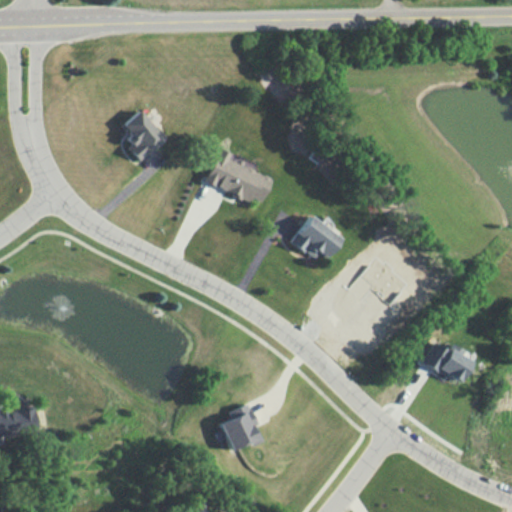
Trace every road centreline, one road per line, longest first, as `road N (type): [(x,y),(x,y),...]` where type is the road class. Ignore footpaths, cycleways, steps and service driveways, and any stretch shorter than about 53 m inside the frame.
road 1 (residential): [(27,133),(51,189),(69,209),(229,295),(417,447),(511,497)]
road 2 (tertiary): [(0,25),(511,17)]
